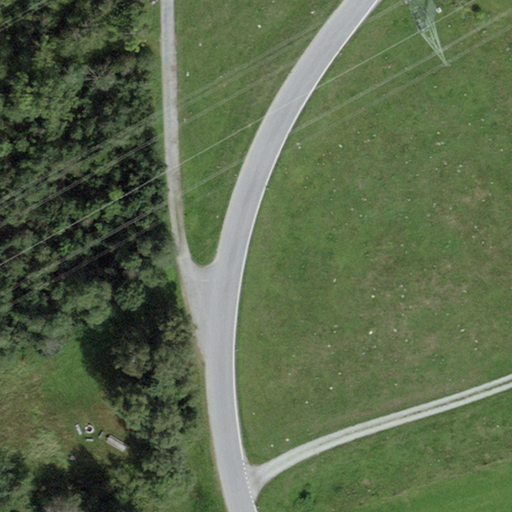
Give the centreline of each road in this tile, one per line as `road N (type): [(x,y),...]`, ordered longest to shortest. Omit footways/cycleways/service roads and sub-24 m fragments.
road 1 (tertiary): [(241,511),(215,364),(229,254),(275,127),(363,0)]
road 2 (track): [(217,311),(189,277),(179,234),(169,0)]
road 3 (track): [(234,489),(340,435),(511,380)]
